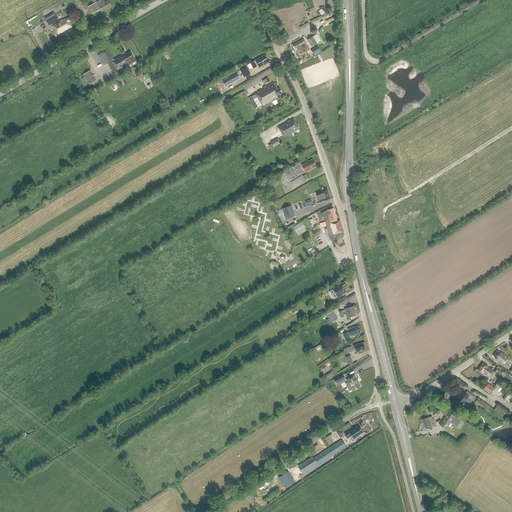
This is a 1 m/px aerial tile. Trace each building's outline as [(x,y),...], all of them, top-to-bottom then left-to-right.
[(92,14),(98,10),(98,9),(100,8),(102,11),(111,7),(108,0),(105,2),(103,0),(100,0),(97,2),(96,0),(94,0),(92,1),(93,4),(88,7),(92,14)] [(324,7),(320,11),(323,16),(328,12),(324,7)] [(59,20),(55,15),(46,20),(49,26),(59,20)] [(69,18),(67,19),(65,20),(64,19),(53,25),(58,34),(72,27),(69,22),(71,21),(69,18)] [(313,37),(308,40),(311,47),(321,41),(317,34),(313,37)] [(295,49),(296,48),(300,55),(309,50),(303,39),(293,45),(295,49)] [(311,50),(315,57),(322,53),(318,46),(311,50)] [(107,49),(99,53),(100,54),(98,55),(103,66),(112,61),(117,71),(128,65),(127,64),(129,63),(130,64),(135,62),(134,59),(135,59),(130,52),(123,56),(122,55),(113,60),(107,49)] [(253,68),(256,67),(256,66),(258,65),(259,67),(268,62),(264,55),(256,60),(256,61),(253,62),(253,61),(250,63),(253,68)] [(242,78),(244,77),(250,74),(246,67),(240,70),(243,75),(241,76),(242,78)] [(84,74),(85,76),(82,78),(87,87),(98,81),(92,70),(84,74)] [(225,86),(240,78),(236,72),(222,81),(225,86)] [(255,93),(257,97),(250,101),(255,110),(262,106),(278,97),(277,96),(282,93),(279,88),(277,90),(273,83),(255,93)] [(278,127),(284,137),(299,129),(293,118),(278,127)] [(280,144),(277,139),(271,142),(274,147),(280,144)] [(302,165),(306,172),(316,166),(313,159),(302,165)] [(281,175),(286,182),(302,173),(297,165),(281,175)] [(330,199),(327,190),(321,192),(317,194),(319,202),(324,200),(324,201),(330,199)] [(295,216),(291,205),(282,209),(286,219),(295,216)] [(327,210),(321,213),(322,216),(324,216),(326,223),(320,225),(320,227),(327,226),(331,240),(343,237),(342,235),(344,235),(343,232),(344,232),(340,220),(337,221),(333,208),(327,210)] [(293,227),(296,233),(305,228),(302,222),(293,227)] [(319,228),(312,232),(312,233),(311,234),(312,235),(313,235),(314,237),(322,233),(319,228)] [(288,239),(283,243),(287,251),(293,247),(288,239)] [(337,297),(346,291),(344,288),(346,286),(344,282),(333,289),(337,297)] [(338,303),(347,298),(344,295),(336,300),(338,303)] [(342,312),(342,311),(339,312),(341,317),(344,317),(343,315),(346,314),(347,318),(350,317),(356,315),(353,306),(347,308),(348,308),(345,309),(345,312),(342,312)] [(334,311),(328,315),(334,323),(340,319),(334,311)] [(347,333),(347,332),(343,333),(345,339),(351,337),(351,336),(361,333),(358,326),(348,329),(349,332),(347,333)] [(358,345),(358,344),(355,345),(352,346),(346,348),(348,352),(353,351),(353,350),(356,349),(356,352),(365,350),(363,343),(358,345)] [(500,353),(498,351),(493,356),(496,358),(495,359),(503,366),(509,358),(501,352),(500,353)] [(487,367),(487,366),(483,363),(478,370),(482,373),(489,378),(494,372),(487,367)] [(338,373),(335,369),(325,375),(328,380),(338,373)] [(343,376),(334,381),(337,386),(346,381),(343,376)] [(352,390),(353,390),(360,387),(354,376),(347,379),(349,382),(345,384),(347,387),(350,385),(352,390)] [(494,388),(488,383),(483,390),(489,394),(494,388)] [(462,392),(455,401),(461,406),(468,397),(475,402),(474,404),(491,417),(495,411),(478,398),(477,399),(467,391),(465,394),(462,392)] [(504,411),(498,407),(494,413),(491,417),(501,424),(508,414),(504,411)] [(448,412),(439,425),(446,430),(451,422),(457,426),(461,420),(455,416),(448,412)] [(422,423),(423,423),(425,430),(428,429),(429,429),(430,430),(432,430),(432,429),(432,427),(436,426),(434,419),(433,420),(432,416),(429,417),(421,420),(422,423)] [(354,439),(363,432),(358,426),(349,432),(352,435),(349,437),(352,442),(355,440),(354,439)] [(313,457),(298,467),(304,476),(319,466),(331,457),(346,446),(342,440),(314,459),(313,457)] [(284,487),(294,481),(286,470),(277,477),(284,487)]
